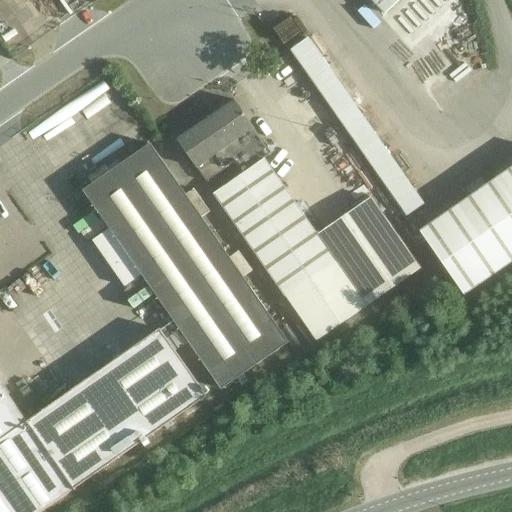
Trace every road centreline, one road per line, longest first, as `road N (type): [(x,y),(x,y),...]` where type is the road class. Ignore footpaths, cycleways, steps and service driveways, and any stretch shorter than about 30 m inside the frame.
road 1 (unclassified): [(0,106),(85,47),(148,25),(181,34)]
road 2 (secondary): [(360,511),(511,473)]
